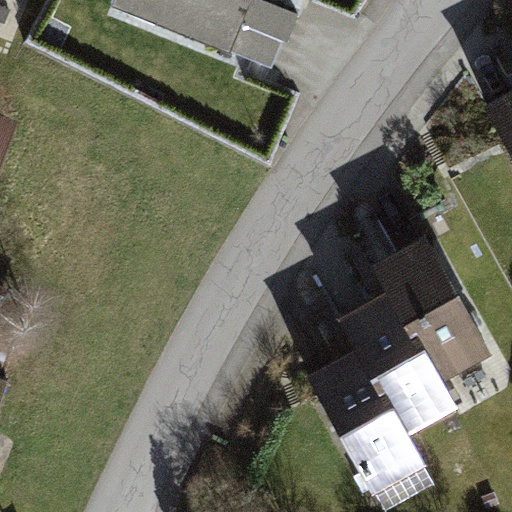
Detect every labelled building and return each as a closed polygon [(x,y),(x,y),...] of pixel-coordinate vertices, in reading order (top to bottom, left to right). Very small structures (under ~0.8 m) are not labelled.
[(117,0),(114,7),(231,55),(233,52),(274,69),(285,42),(289,44),(301,15),(263,0),(117,0)] [(511,79),(482,97),(511,150),(511,79)] [(0,417),(13,382),(0,377),(0,180),(21,124),(0,116),(0,417)] [(383,285),(439,376),(493,345),(424,228),(370,260),(383,285)] [(351,337),(408,431),(455,403),(439,376),(383,285),(336,313),(351,337)] [(408,431),(351,337),(299,368),(374,489),(425,458),(408,431)]
